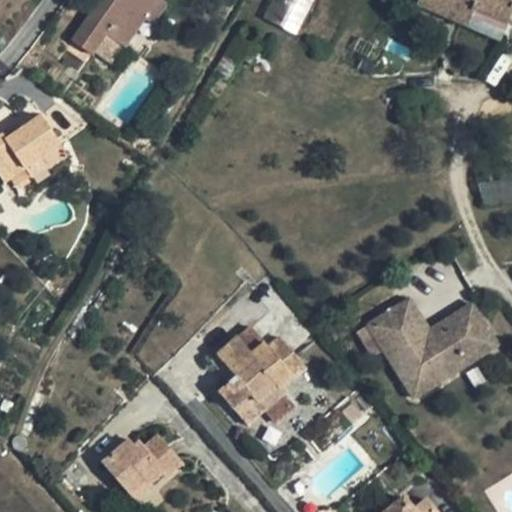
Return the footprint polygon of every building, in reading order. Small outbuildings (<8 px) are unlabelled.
[(100,0),(72,41),(94,56),(107,35),(126,48),(146,21),(161,0),(100,0)] [(169,3),(164,0),(161,0),(146,21),(153,24),(169,3)] [(315,0),(273,0),(264,17),(297,35),(315,0)] [(511,14),(511,0),(419,0),(418,4),(452,18),(459,2),(475,9),(508,23),(511,14)] [(475,9),(459,2),(452,18),(469,25),(475,9)] [(153,24),(146,21),(126,48),(135,54),(153,24)] [(126,48),(107,35),(94,56),(111,69),(126,48)] [(61,144),(43,115),(21,130),(6,140),(3,135),(0,137),(0,174),(6,183),(25,169),(43,157),(61,144)] [(21,130),(17,125),(3,135),(6,140),(21,130)] [(50,168),(43,157),(25,169),(32,179),(50,168)] [(511,202),(511,165),(474,170),(486,206),(511,202)] [(431,334),(411,302),(397,311),(417,343),(431,334)] [(500,348),(474,307),(431,334),(417,343),(397,311),(370,329),(407,386),(425,375),(435,390),(500,348)] [(269,347),(252,327),(239,338),(219,354),(238,377),(231,383),(221,392),(248,424),(265,410),(253,395),(272,379),(280,390),(307,369),(281,338),(269,347)] [(238,377),(219,354),(212,361),(231,383),(238,377)] [(435,390),(425,375),(407,386),(417,402),(435,390)] [(280,390),(272,379),(253,395),(265,410),(284,395),(280,390)] [(364,416),(353,403),(344,411),(354,424),(364,416)] [(183,463),(160,437),(146,448),(140,453),(135,447),(131,441),(105,463),(130,492),(146,479),(150,484),(165,471),(169,475),(183,463)] [(146,448),(141,442),(135,447),(140,453),(146,448)] [(150,484),(146,479),(130,492),(138,501),(154,488),(150,484)] [(415,510),(405,497),(386,511),(438,511),(428,499),(415,510)]
